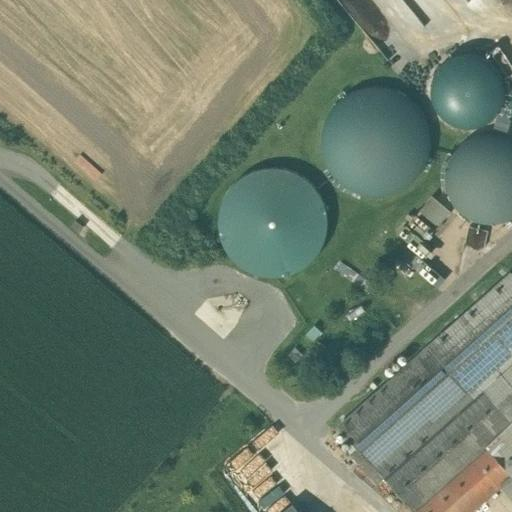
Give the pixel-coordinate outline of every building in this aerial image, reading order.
[(449,57),(437,68),(432,83),(433,99),(441,112),(454,121),(470,124),(486,119),(497,108),(503,93),(502,77),(494,63),(480,54),(464,52),(449,57)] [(328,117),(324,131),(323,146),(327,161),(335,174),(346,184),(360,191),(375,193),(390,192),(404,186),(415,176),(424,164),(428,149),(429,134),(425,120),(417,107),(406,97),(392,90),(378,87),(363,89),(349,95),(337,105),(328,117)] [(468,139),(457,148),(449,160),(446,175),(447,189),(454,202),(464,213),(477,219),(491,222),(505,219),(511,215),(511,139),(511,138),(497,134),(482,134),(468,139)] [(225,198),(220,212),(220,228),(224,242),(231,255),(243,265),(256,272),(271,274),(286,273),(300,267),(312,257),(320,245),(325,230),(325,215),(321,201),(314,188),(302,178),(289,171),(274,168),(259,170),(245,176),(233,186),(225,198)] [(450,211),(432,195),(419,210),(438,225),(450,211)] [(434,229),(416,214),(408,223),(427,238),(434,229)] [(511,419),(511,274),(511,273),(429,345),(474,396),(484,388),(511,419)] [(429,345),(337,426),(357,449),(383,477),(474,396),(429,345)] [(474,396),(383,477),(413,510),(486,445),(487,446),(511,424),(511,419),(484,388),(474,396)] [(511,424),(487,446),(511,474),(501,483),(511,495),(511,424)] [(486,445),(413,510),(413,511),(468,511),(501,483),(511,474),(487,446),(486,445)] [(376,483),(383,477),(357,449),(350,455),(376,483)]
